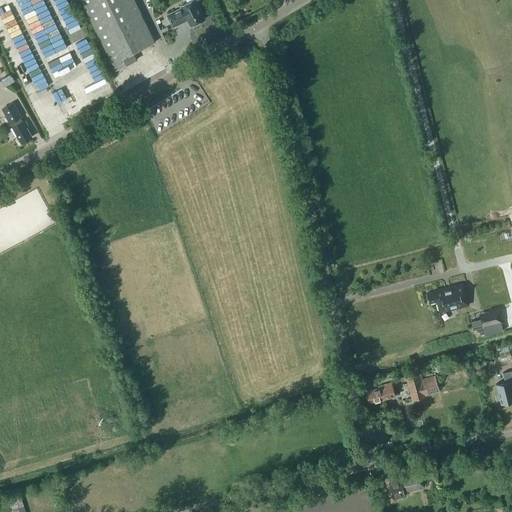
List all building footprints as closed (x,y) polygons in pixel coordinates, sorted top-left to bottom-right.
[(134,52),(155,42),(135,0),(81,0),(116,70),(137,59),(134,52)] [(190,25),(205,18),(195,0),(191,0),(181,6),(181,7),(167,14),(173,26),(187,19),(190,25)] [(6,48),(19,73),(31,67),(17,42),(6,48)] [(56,91),(52,94),(58,104),(62,102),(56,91)] [(3,108),(11,122),(12,121),(15,126),(11,128),(15,135),(17,134),(21,142),(32,136),(26,126),(28,125),(25,120),(23,121),(20,117),(22,116),(14,102),(3,108)] [(435,292),(426,294),(429,303),(437,301),(440,312),(469,305),(466,292),(465,292),(463,284),(435,291),(435,292)] [(483,327),(502,322),(499,309),(480,314),(483,327)] [(511,355),(509,346),(497,349),(499,358),(511,355)] [(511,400),(511,373),(511,370),(503,372),(505,381),(496,383),(501,403),(511,400)] [(407,378),(413,400),(426,397),(425,394),(439,390),(436,378),(422,382),(420,374),(407,378)] [(366,391),(369,403),(383,399),(383,400),(396,396),(392,382),(379,386),(380,388),(366,391)] [(387,437),(385,429),(374,431),(376,439),(387,437)] [(394,445),(393,439),(377,443),(378,449),(394,445)] [(421,466),(425,479),(434,477),(432,472),(438,470),(436,462),(421,466)] [(389,481),(393,498),(404,496),(403,491),(423,487),(420,474),(389,481)] [(25,511),(21,499),(10,502),(13,511),(25,511)]
